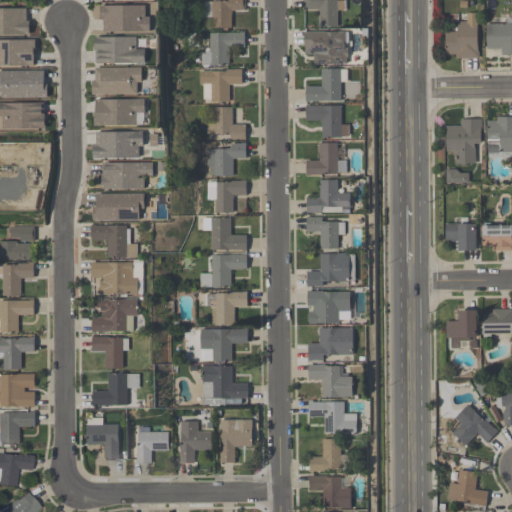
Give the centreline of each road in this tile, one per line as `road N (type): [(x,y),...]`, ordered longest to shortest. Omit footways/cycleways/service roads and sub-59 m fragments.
road 1 (residential): [(277,0),(283,511)]
road 2 (residential): [(72,22),(73,160),(63,222),(67,497)]
road 3 (tertiary): [(409,285),(411,511)]
road 4 (residential): [(67,497),(283,495)]
